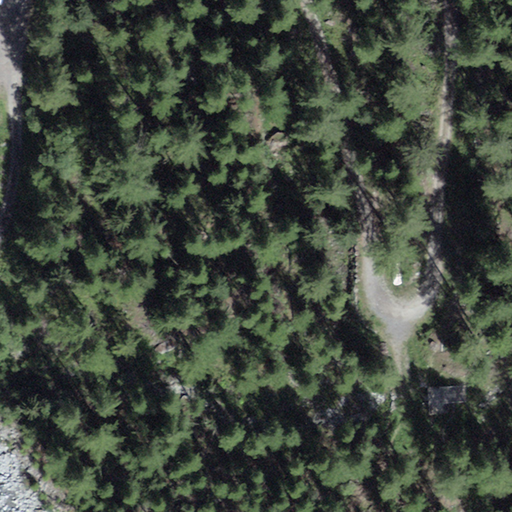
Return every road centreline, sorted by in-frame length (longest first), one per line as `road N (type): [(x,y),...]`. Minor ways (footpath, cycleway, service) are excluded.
road 1 (track): [(312,0),(352,118),(372,305),(401,318),(446,297),(440,0)]
road 2 (track): [(16,0),(3,59),(19,192),(0,233)]
